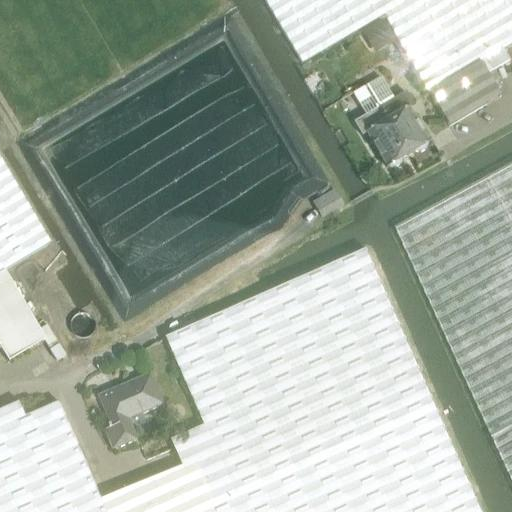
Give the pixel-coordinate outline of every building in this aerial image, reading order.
[(511,0),(261,0),(300,65),(382,17),(401,50),(427,93),(479,63),(502,50),(511,43),(511,0)] [(382,21),(368,28),(380,51),(394,43),(382,21)] [(502,50),(479,63),(487,76),(509,62),(502,50)] [(427,93),(447,127),(499,97),(487,76),(479,63),(427,93)] [(406,156),(412,152),(418,154),(424,150),(426,145),(427,144),(407,109),(412,106),(404,93),(390,102),(383,91),(386,90),(380,79),(366,87),(406,156)] [(366,87),(352,95),(364,116),(352,123),(361,137),(364,135),(384,169),(387,167),(392,169),(398,165),(399,160),(406,156),(366,87)] [(0,275),(4,273),(49,246),(0,163),(0,275)] [(511,165),(395,229),(511,484),(511,165)] [(335,191),(312,203),(321,219),(344,206),(335,191)] [(105,511),(102,502),(100,503),(60,405),(26,420),(20,405),(0,413),(0,511),(479,511),(365,252),(166,339),(205,427),(172,441),(184,468),(199,463),(220,511),(218,511),(105,511)] [(0,275),(0,351),(7,363),(45,341),(4,273),(0,275)] [(102,285),(126,322),(176,289),(170,279),(134,303),(116,276),(102,285)] [(49,298),(63,318),(85,303),(71,283),(49,298)] [(58,346),(48,352),(57,365),(66,359),(58,346)] [(165,405),(151,374),(98,397),(110,424),(108,425),(109,429),(104,432),(113,452),(138,441),(129,421),(165,405)] [(199,463),(184,468),(102,502),(105,511),(218,511),(220,511),(199,463)]
